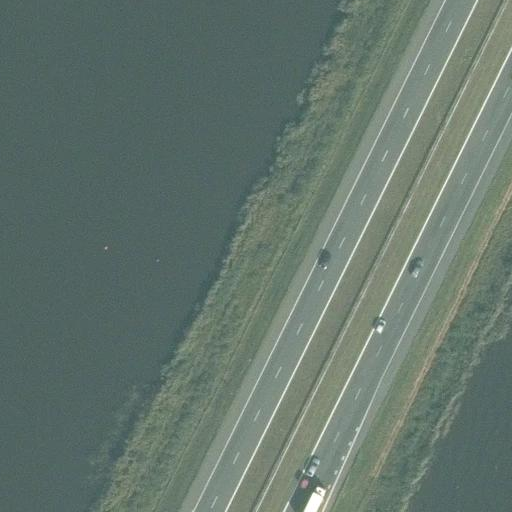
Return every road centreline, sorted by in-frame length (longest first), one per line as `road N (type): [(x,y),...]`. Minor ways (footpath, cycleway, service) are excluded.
road 1 (motorway): [(461,0),(210,511)]
road 2 (motorway): [(300,511),(511,82)]
